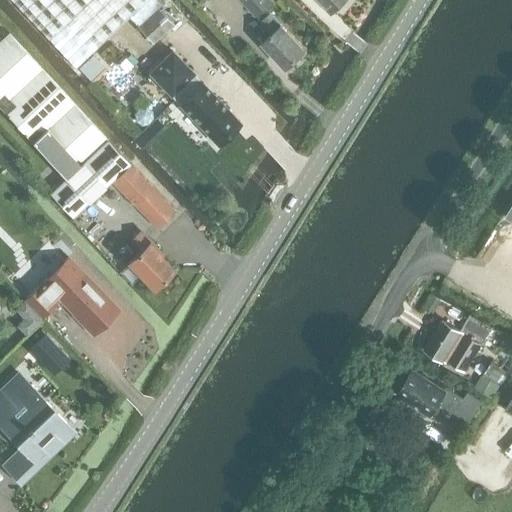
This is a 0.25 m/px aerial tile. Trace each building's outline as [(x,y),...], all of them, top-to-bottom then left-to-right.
[(13,0),(74,66),(130,14),(139,24),(157,7),(161,3),(157,0),(13,0)] [(280,22),(265,7),(271,0),(240,0),(256,15),(270,32),(261,41),(286,68),(305,49),(280,22)] [(319,0),(332,12),(343,0),(319,0)] [(139,24),(137,26),(153,43),(173,23),(157,7),(139,24)] [(0,39),(0,107),(65,177),(107,138),(7,32),(0,39)] [(172,50),(149,71),(180,103),(179,104),(216,143),(240,121),(202,82),(172,50)] [(95,57),(82,70),(91,79),(104,66),(95,57)] [(111,180),(130,162),(107,138),(65,177),(50,191),(72,216),(111,180)] [(130,162),(111,180),(156,227),(175,209),(130,162)] [(511,200),(503,214),(511,219),(511,200)] [(0,224),(0,243),(2,245),(12,236),(0,224)] [(153,288),(173,268),(161,255),(163,253),(149,239),(139,229),(130,238),(140,248),(127,260),(153,288)] [(67,256),(39,284),(56,301),(60,297),(82,320),(82,322),(90,330),(92,329),(94,332),(100,326),(102,326),(113,316),(112,314),(118,308),(67,256)] [(39,284),(25,297),(42,315),(56,301),(39,284)] [(25,299),(14,308),(23,318),(16,324),(25,335),(43,319),(25,299)] [(443,361),(445,358),(462,369),(467,360),(478,341),(441,319),(424,348),(443,361)] [(44,335),(30,348),(53,371),(67,358),(44,335)] [(506,375),(504,374),(489,364),(475,387),(489,397),(492,398),(506,375)] [(446,389),(412,368),(396,393),(416,406),(417,410),(425,415),(428,414),(429,415),(438,401),(455,412),(472,421),(485,401),(467,390),(463,396),(448,386),(446,389)] [(66,432),(56,422),(62,417),(18,371),(0,388),(0,425),(5,431),(8,428),(25,447),(22,450),(19,446),(3,461),(22,481),(38,466),(35,462),(66,432)]
